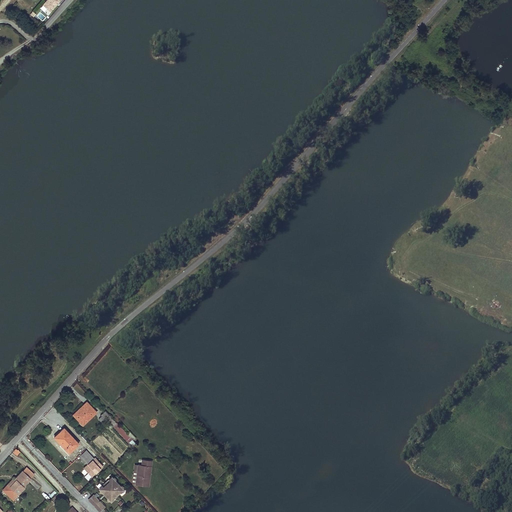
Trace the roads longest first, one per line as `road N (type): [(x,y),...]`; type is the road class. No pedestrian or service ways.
road 1 (unclassified): [(106,335),(262,202),(442,0)]
road 2 (unclassified): [(106,335),(0,454)]
